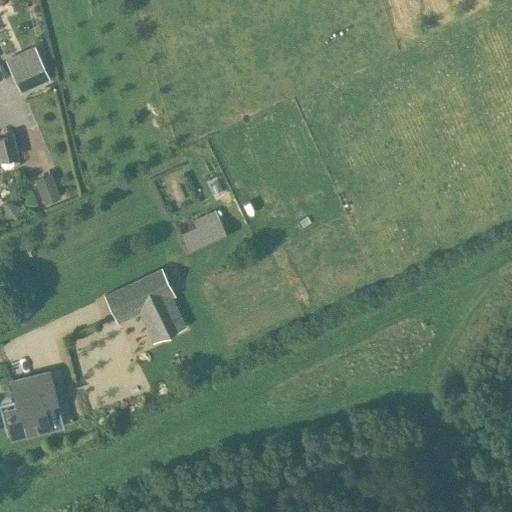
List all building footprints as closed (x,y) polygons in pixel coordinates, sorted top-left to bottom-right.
[(33,45),(4,59),(20,92),(49,78),(33,45)] [(0,154),(18,150),(13,132),(0,134),(0,154)] [(60,197),(49,172),(33,179),(43,204),(60,197)] [(192,217),(195,225),(179,231),(185,249),(225,234),(215,208),(192,217)] [(103,295),(116,324),(138,313),(152,343),(185,327),(171,298),(175,296),(161,267),(103,295)] [(4,405),(6,415),(2,416),(6,431),(10,430),(11,434),(49,425),(43,401),(55,398),(49,371),(11,380),(17,402),(4,405)]
